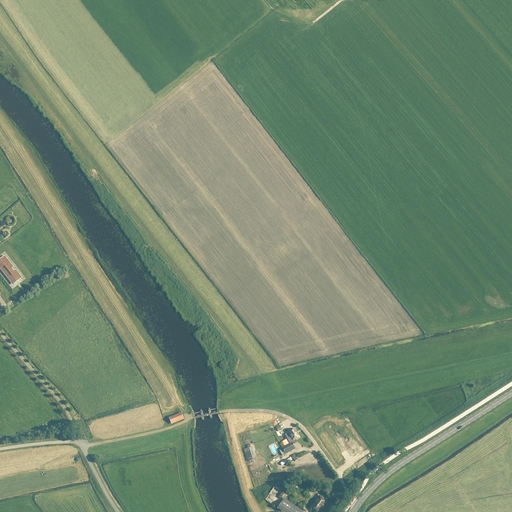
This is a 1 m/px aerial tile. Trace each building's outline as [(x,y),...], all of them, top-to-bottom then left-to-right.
[(12,283),(18,278),(13,272),(12,272),(11,270),(12,269),(9,266),(2,272),(12,283)] [(181,414),(169,419),(172,424),(183,420),(181,414)] [(292,442),(299,438),(295,430),(288,434),(292,442)] [(291,443),(281,448),(285,455),(295,450),(291,443)] [(251,447),(243,450),(247,461),(252,460),(251,457),(254,456),(251,447)] [(275,497),(276,491),(278,492),(279,486),(275,485),(273,492),(271,492),(270,496),(275,497)] [(309,507),(316,511),(319,511),(327,501),(318,495),(316,497),(316,498),(313,503),(316,505),(313,509),(309,507)]
